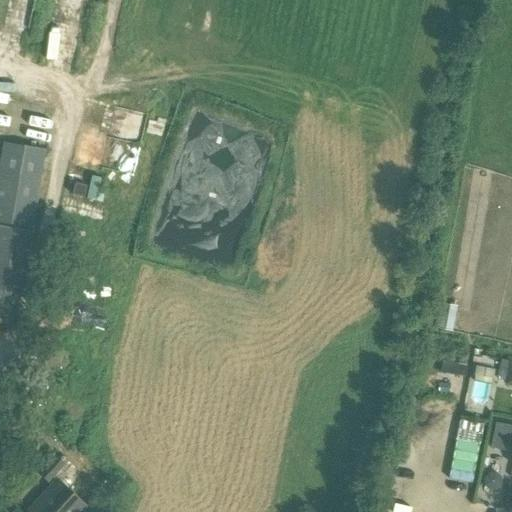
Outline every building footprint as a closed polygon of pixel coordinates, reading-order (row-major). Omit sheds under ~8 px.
[(0,322),(13,325),(29,230),(32,231),(44,150),(3,143),(0,159),(0,322)] [(511,426),(496,423),(491,447),(505,449),(507,438),(511,439),(511,426)] [(58,452),(39,473),(48,481),(66,460),(58,452)] [(56,481),(40,499),(27,511),(79,511),(84,507),(66,490),(70,485),(63,479),(59,484),(56,481)] [(116,483),(108,495),(121,503),(126,495),(130,489),(117,481),(116,483)]
